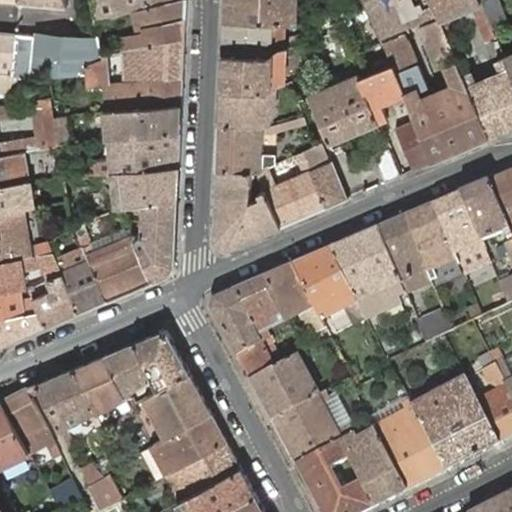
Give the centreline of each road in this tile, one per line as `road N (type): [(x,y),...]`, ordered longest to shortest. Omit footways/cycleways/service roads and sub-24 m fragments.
road 1 (residential): [(200,280),(439,176),(511,153)]
road 2 (residential): [(210,0),(200,280)]
road 3 (residential): [(296,511),(182,294)]
road 4 (residential): [(0,373),(182,294)]
